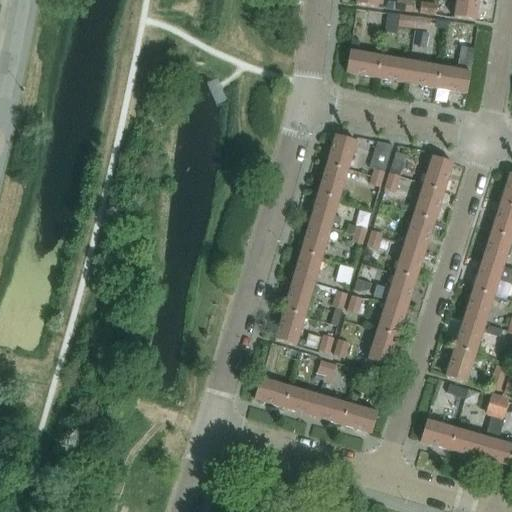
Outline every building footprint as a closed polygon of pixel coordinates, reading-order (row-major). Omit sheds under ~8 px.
[(377,0),(355,0),(355,6),(376,9),(377,0)] [(395,11),(403,12),(404,1),(397,0),(395,11)] [(474,22),(477,0),(455,0),(453,18),(474,22)] [(404,1),(403,12),(411,14),(412,2),(404,1)] [(419,15),(427,16),(428,4),(420,3),(419,15)] [(428,4),(427,16),(434,17),(436,5),(428,4)] [(389,16),(386,34),(396,35),(397,27),(398,17),(389,16)] [(405,28),(406,18),(398,17),(397,27),(405,28)] [(414,19),(406,18),(405,28),(413,29),(414,19)] [(421,30),(422,20),(414,19),(413,29),(421,30)] [(428,32),(430,21),(422,20),(421,30),(428,32)] [(415,33),(412,46),(426,49),(428,35),(415,33)] [(352,38),(349,53),(345,74),(375,79),(378,58),(357,55),(359,40),(352,38)] [(378,58),(375,79),(405,84),(408,63),(378,58)] [(408,63),(405,84),(435,90),(438,69),(408,63)] [(465,95),(469,74),(438,69),(435,90),(465,95)] [(335,137),(327,167),(347,173),(356,143),(335,137)] [(373,171),(384,174),(392,146),(377,143),(368,169),(373,171)] [(395,154),(393,161),(403,164),(405,157),(395,154)] [(431,158),(422,188),(443,194),(453,165),(431,158)] [(398,178),(403,164),(393,161),(389,175),(398,178)] [(327,167),(318,196),(338,202),(347,173),(327,167)] [(384,174),(373,171),(371,177),(382,181),(384,174)] [(388,176),(386,182),(396,185),(398,179),(388,176)] [(511,177),(509,176),(500,205),(511,209),(511,177)] [(382,181),(371,177),(369,185),(379,188),(382,181)] [(396,185),(386,182),(384,190),(394,193),(396,185)] [(422,188),(413,216),(434,223),(443,194),(422,188)] [(318,196),(309,224),(330,231),(331,225),(337,227),(340,219),(334,217),(338,202),(318,196)] [(511,209),(500,205),(491,234),(511,241),(511,239),(511,209)] [(413,216),(404,245),(425,252),(434,223),(413,216)] [(309,224),(301,253),(321,259),(330,231),(309,224)] [(347,225),(345,234),(353,237),(353,235),(356,228),(347,225)] [(356,228),(353,235),(364,239),(366,231),(356,228)] [(381,235),(371,232),(368,240),(378,243),(381,235)] [(491,234),(481,263),(503,269),(503,268),(511,241),(491,234)] [(364,239),(353,235),(353,237),(351,243),(361,246),(364,239)] [(378,243),(368,240),(366,248),(376,251),(378,243)] [(404,245),(394,274),(416,281),(425,252),(404,245)] [(301,253),(292,282),(313,288),(321,259),(301,253)] [(481,263),(472,291),(493,298),(499,282),(511,286),(511,270),(503,268),(503,269),(481,263)] [(372,298),(385,303),(407,310),(416,281),(394,274),(389,290),(376,286),(372,298)] [(356,280),(352,292),(359,294),(369,292),(371,284),(356,280)] [(292,282),(284,311),(304,317),(313,288),(292,282)] [(472,291),(463,320),(484,326),(493,298),(472,291)] [(336,293),(333,301),(344,304),(346,296),(336,293)] [(360,301),(351,298),(348,305),(358,308),(360,301)] [(344,304),(333,301),(331,308),(334,309),(341,311),(344,304)] [(385,303),(376,331),(397,338),(407,310),(385,303)] [(358,308),(348,305),(346,313),(356,316),(358,308)] [(334,309),(329,326),(336,328),(341,311),(334,309)] [(284,311),(275,341),(295,347),(304,317),(284,311)] [(463,320),(454,348),(475,355),(484,326),(463,320)] [(388,368),(397,338),(376,331),(367,361),(388,368)] [(322,336),(320,344),(330,347),(332,339),(322,336)] [(298,340),(296,346),(302,348),(304,342),(298,340)] [(347,344),(337,341),(335,348),(345,351),(347,344)] [(330,347),(320,344),(318,351),(328,354),(330,347)] [(345,351),(335,348),(333,356),(343,359),(345,351)] [(454,348),(445,377),(466,384),(471,369),(475,355),(454,348)] [(475,355),(471,369),(480,369),(483,358),(475,355)] [(325,375),(328,364),(320,362),(317,373),(325,375)] [(328,364),(325,375),(332,377),(335,366),(328,364)] [(505,370),(495,367),(493,374),(503,378),(505,370)] [(501,385),(503,378),(493,374),(491,382),(501,385)] [(260,380),(254,399),(283,408),(289,389),(260,380)] [(488,389),(498,392),(501,385),(491,382),(488,389)] [(463,399),(466,390),(449,385),(446,394),(463,399)] [(511,388),(506,386),(503,394),(511,396),(511,388)] [(289,389),(283,408),(312,417),(318,397),(289,389)] [(318,397),(312,417),(341,426),(347,406),(318,397)] [(490,398),(485,414),(491,415),(502,419),(507,404),(490,398)] [(371,434),(377,415),(347,406),(341,426),(371,434)] [(485,439),(479,459),(508,468),(511,452),(511,447),(497,443),(503,419),(502,419),(491,415),(484,439),(485,439)] [(427,422),(421,442),(450,451),(456,431),(427,422)] [(456,431),(450,451),(479,459),(485,439),(484,439),(456,431)]
